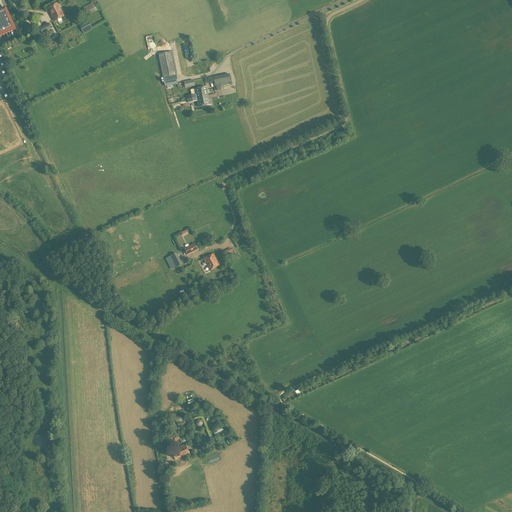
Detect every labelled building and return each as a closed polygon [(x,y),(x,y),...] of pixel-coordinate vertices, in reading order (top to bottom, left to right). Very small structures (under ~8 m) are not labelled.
[(54,22),(65,16),(57,3),(47,8),(54,22)] [(84,7),(88,16),(97,11),(92,3),(84,7)] [(0,35),(15,28),(5,8),(0,9),(0,35)] [(80,27),(83,34),(92,29),(89,22),(80,27)] [(39,28),(42,33),(51,28),(48,23),(39,28)] [(176,75),(176,74),(172,52),(158,54),(163,77),(176,75)] [(229,74),(213,77),(215,86),(231,83),(229,74)] [(176,75),(163,77),(165,86),(169,86),(172,85),(178,84),(176,75)] [(211,100),(209,100),(206,87),(181,92),(183,104),(197,101),(198,107),(211,105),(211,100)] [(184,249),(187,255),(198,250),(195,244),(184,249)] [(203,259),(209,270),(219,265),(213,254),(203,259)] [(178,259),(173,262),(176,267),(181,264),(178,259)] [(183,417),(176,420),(179,428),(186,425),(183,417)] [(178,434),(168,439),(171,443),(180,439),(178,434)] [(179,448),(172,452),(175,460),(190,453),(185,444),(178,447),(179,448)]
